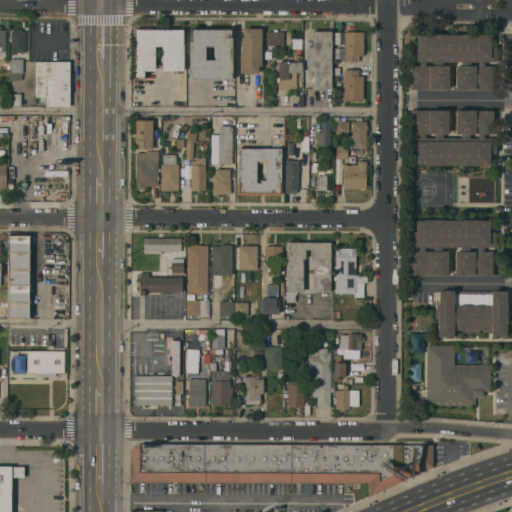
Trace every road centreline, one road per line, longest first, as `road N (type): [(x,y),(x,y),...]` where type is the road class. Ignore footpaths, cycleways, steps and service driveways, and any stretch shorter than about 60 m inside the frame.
road 1 (residential): [(511,428),(0,426)]
road 2 (residential): [(387,0),(391,425)]
road 3 (residential): [(387,220),(0,217)]
road 4 (residential): [(387,7),(0,4)]
